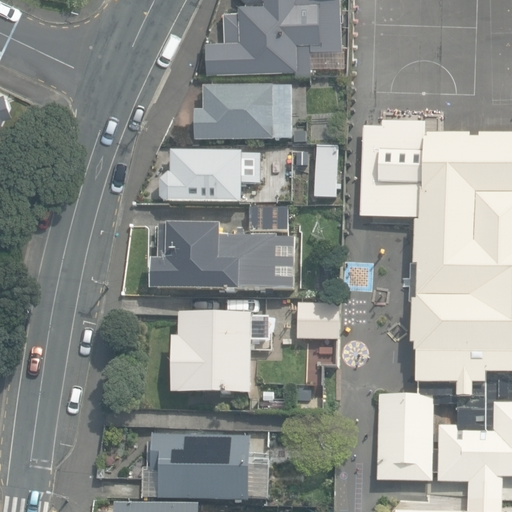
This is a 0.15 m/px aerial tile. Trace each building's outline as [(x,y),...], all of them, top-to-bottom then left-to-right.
[(294,70),(294,76),(313,75),(312,50),(344,49),(342,0),(341,0),(340,0),(246,0),(249,2),(249,5),(240,5),(241,11),(226,11),(227,40),(208,41),(209,73),(294,70)] [(197,112),(197,142),(294,140),(294,87),(276,87),(276,86),(206,87),(206,89),(198,89),(198,112),(197,112)] [(490,375),(511,374),(511,134),(482,134),(482,138),(474,138),(474,134),(431,135),(430,138),(427,138),(428,124),(385,122),(385,128),(366,127),(362,218),(418,219),(417,265),(421,266),(420,300),(416,300),(414,344),(418,344),(417,353),(420,353),(419,384),(420,384),(460,384),(460,398),(477,398),(477,385),(489,385),(490,375)] [(315,195),(336,196),(338,144),(317,144),(315,195)] [(169,204),(245,204),(245,183),(262,183),(262,145),(240,145),(240,152),(173,152),(172,173),(163,181),(163,198),(169,204)] [(282,159),(292,159),(292,147),(282,147),(282,159)] [(253,210),(253,232),(291,232),(291,210),(253,210)] [(153,290),(279,291),(295,290),(296,239),(280,239),(280,236),(254,235),(254,238),(246,238),(246,228),(240,228),(240,237),(223,237),(223,224),(169,224),(169,225),(160,225),(160,259),(153,259),(153,290)] [(300,339),(340,340),(341,305),(301,304),(300,339)] [(181,394),(252,395),(253,337),(277,337),(277,317),(253,316),(253,314),(182,313),(181,337),(174,337),(174,393),(181,394)] [(460,406),(460,426),(460,432),(496,432),(496,403),(511,403),(511,374),(490,375),(489,385),(477,385),(477,398),(460,398),(460,384),(420,384),(420,396),(436,396),(436,405),(460,406)] [(381,395),(379,481),(435,482),(435,474),(435,451),(436,405),(436,396),(420,396),(381,395)] [(470,507),(495,507),(505,508),(505,478),(511,478),(511,403),(496,403),(496,432),(460,432),(460,426),(441,426),(440,451),(440,475),(440,483),(471,483),(470,506),(470,507)] [(161,499),(252,502),(254,438),(155,434),(155,442),(154,464),(154,468),(153,468),(146,468),(145,498),(161,498),(161,499)] [(106,499),(145,501),(146,479),(107,478),(106,499)] [(116,511),(202,511),(203,506),(117,503),(116,511)]
